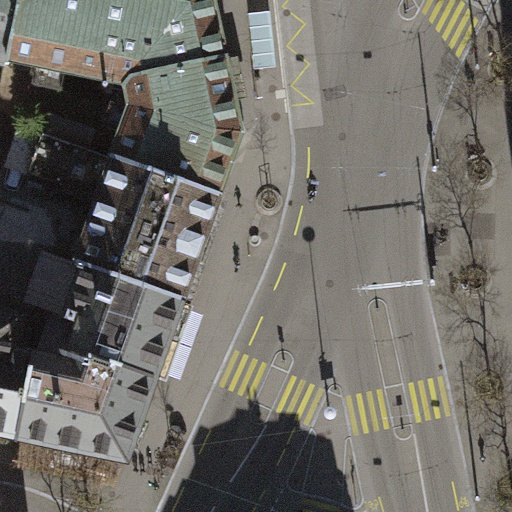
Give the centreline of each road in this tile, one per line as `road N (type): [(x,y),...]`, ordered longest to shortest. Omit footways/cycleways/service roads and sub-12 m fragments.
road 1 (secondary): [(206,511),(270,390),(354,172)]
road 2 (primary): [(354,172),(423,511)]
road 3 (primary): [(354,172),(417,0)]
road 4 (tertiary): [(354,172),(333,0)]
